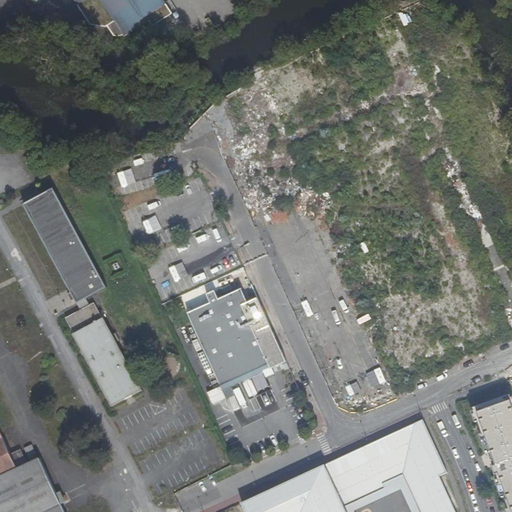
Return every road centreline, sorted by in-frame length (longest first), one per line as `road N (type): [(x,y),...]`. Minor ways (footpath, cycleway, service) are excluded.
road 1 (unclassified): [(431,397),(182,511)]
road 2 (residential): [(431,397),(451,426),(484,511)]
